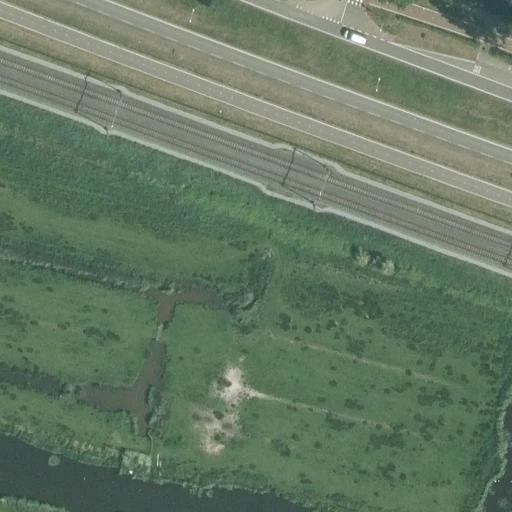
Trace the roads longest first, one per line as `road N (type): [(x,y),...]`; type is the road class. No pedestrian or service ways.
road 1 (primary): [(92,0),(511,157)]
road 2 (primary): [(511,94),(264,0)]
